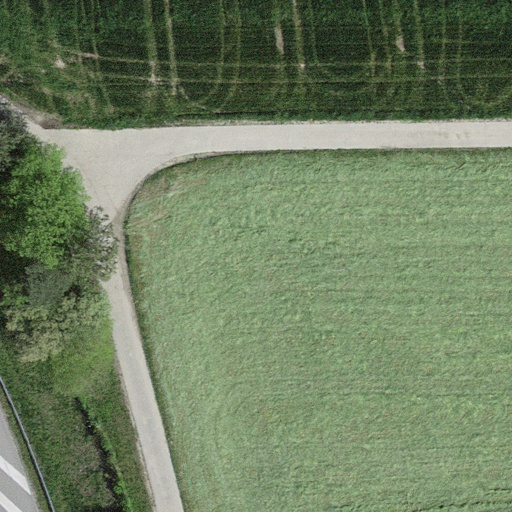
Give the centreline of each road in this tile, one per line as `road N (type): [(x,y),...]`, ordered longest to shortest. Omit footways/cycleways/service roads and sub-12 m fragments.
road 1 (track): [(511,145),(107,152)]
road 2 (track): [(107,152),(104,252),(166,511)]
